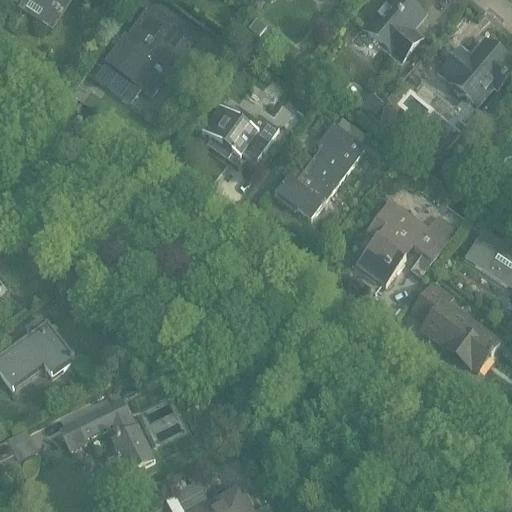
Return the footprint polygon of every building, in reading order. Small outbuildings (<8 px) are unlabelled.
[(68,0),(13,0),(12,3),(22,9),(26,3),(42,14),(38,20),(50,28),(68,0)] [(398,0),(397,0),(367,35),(377,44),(378,50),(385,56),(390,55),(402,65),(419,44),(407,35),(421,19),(398,0)] [(135,50),(117,76),(151,100),(191,44),(182,37),(177,44),(154,28),(159,21),(146,12),(124,43),(135,50)] [(255,23),(248,32),(257,40),(265,30),(255,23)] [(442,76),(453,86),(452,88),(452,92),(459,98),(463,97),(475,107),(492,87),(497,91),(511,74),(507,70),(509,67),(486,47),(471,66),(459,56),(442,76)] [(212,56),(190,88),(204,98),(226,66),(212,56)] [(368,116),(379,102),(364,90),(353,104),(368,116)] [(202,135),(201,134),(201,135),(211,143),(206,151),(227,165),(232,158),(240,163),(240,162),(239,161),(242,158),(255,167),(278,134),(258,119),(255,123),(235,109),(230,117),(219,109),(219,110),(220,111),(202,135)] [(381,127),(380,131),(391,133),(393,133),(396,116),(384,113),(381,127)] [(288,180),(276,196),(311,223),(364,154),(333,130),(316,152),(319,154),(295,185),(288,180)] [(376,244),(356,270),(384,293),(404,265),(403,264),(411,253),(433,269),(457,235),(437,220),(428,233),(389,205),(366,236),(376,244)] [(481,237),(464,263),(480,273),(505,290),(507,287),(511,290),(511,237),(511,238),(503,252),(496,247),(481,237)] [(451,302),(432,288),(413,314),(429,325),(421,335),(434,344),(436,341),(464,361),(462,365),(478,376),(489,362),(491,363),(494,359),(492,358),(500,347),(447,308),(451,302)] [(47,328),(44,330),(41,325),(27,336),(30,340),(0,361),(0,379),(13,397),(44,375),(52,385),(76,368),(47,328)] [(119,460),(108,466),(119,487),(156,468),(139,435),(134,438),(129,427),(132,426),(122,406),(61,438),(72,459),(89,450),(88,448),(114,434),(120,444),(113,448),(119,460)] [(0,470),(16,462),(21,471),(40,461),(28,439),(0,453),(0,470)] [(222,508),(215,511),(209,511),(201,498),(195,487),(187,491),(181,481),(169,487),(175,498),(166,503),(170,511),(250,511),(240,493),(220,505),(222,508)]
